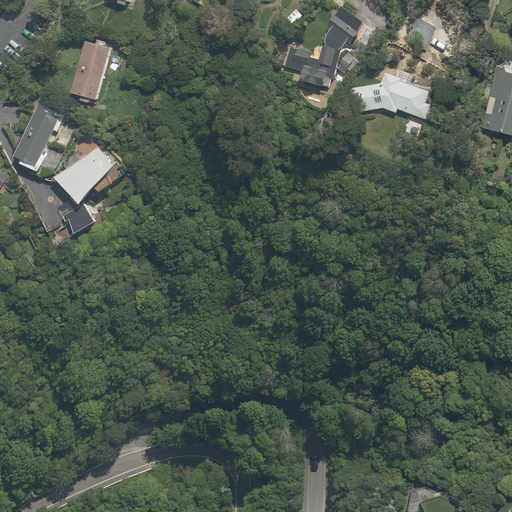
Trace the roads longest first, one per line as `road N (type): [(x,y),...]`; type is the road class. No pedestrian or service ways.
road 1 (residential): [(113,468),(130,445),(189,408),(264,391),(312,410),(313,511)]
road 2 (unclassified): [(113,468),(178,449),(223,454),(241,471),(240,511)]
